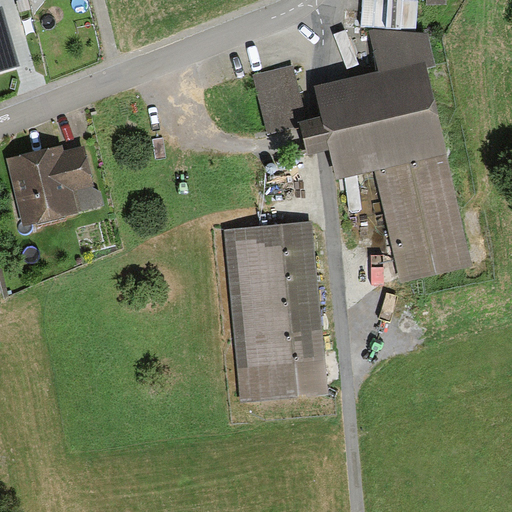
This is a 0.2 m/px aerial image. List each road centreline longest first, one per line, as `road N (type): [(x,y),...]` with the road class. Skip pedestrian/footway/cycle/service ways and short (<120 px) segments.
road 1 (track): [(313,0),(359,511)]
road 2 (residential): [(313,0),(0,122)]
